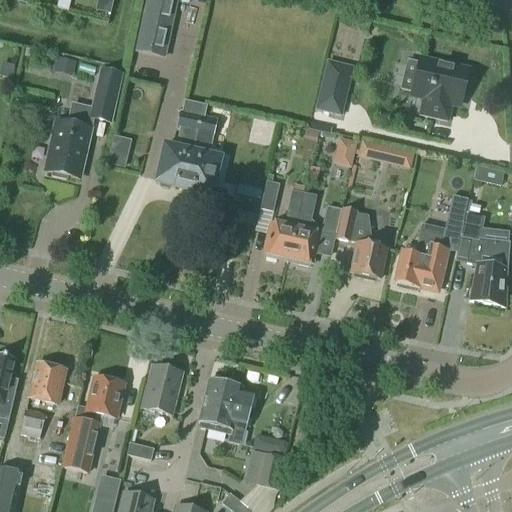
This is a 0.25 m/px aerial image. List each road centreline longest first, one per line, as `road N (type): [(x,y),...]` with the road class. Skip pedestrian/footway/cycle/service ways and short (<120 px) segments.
road 1 (residential): [(511,374),(479,382),(376,365),(0,281)]
road 2 (primary): [(458,433),(388,464),(313,511)]
